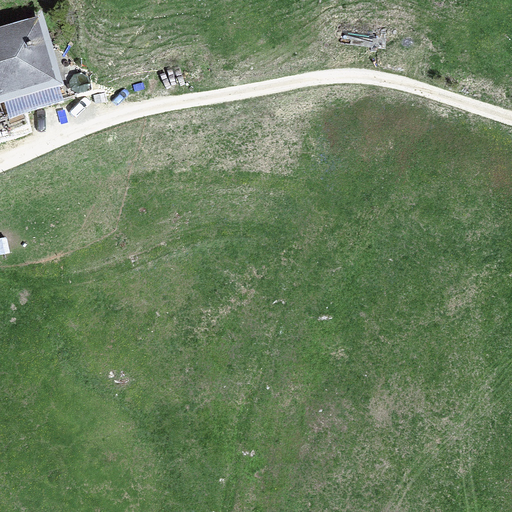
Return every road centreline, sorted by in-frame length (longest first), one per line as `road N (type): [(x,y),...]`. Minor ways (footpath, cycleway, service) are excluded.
road 1 (track): [(0,278),(92,275),(220,228),(251,228),(282,243),(286,293),(249,391),(225,511)]
road 2 (unclassified): [(511,118),(377,78),(309,78),(117,114),(0,158)]
